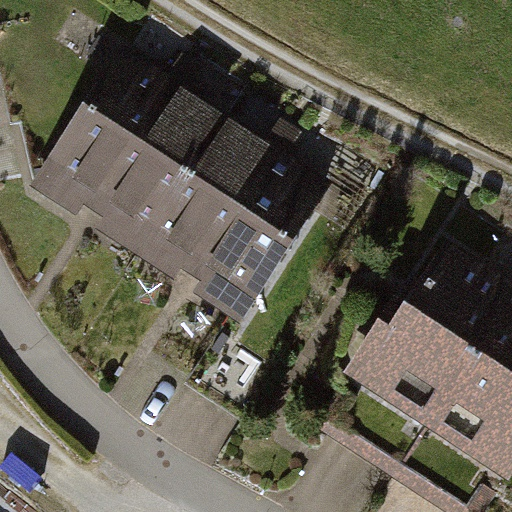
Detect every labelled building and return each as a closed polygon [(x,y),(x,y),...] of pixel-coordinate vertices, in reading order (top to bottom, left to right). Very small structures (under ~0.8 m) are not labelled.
[(169,89),(118,58),(31,198),(82,229),(169,89)] [(220,120),(169,89),(82,229),(133,260),(220,120)] [(271,152),(220,120),(133,260),(184,292),(271,152)] [(321,183),(271,152),(184,292),(234,323),(321,183)] [(499,297),(428,247),(342,369),(412,419),(499,297)] [(511,427),(511,305),(499,297),(412,419),(483,469),(511,427)]
